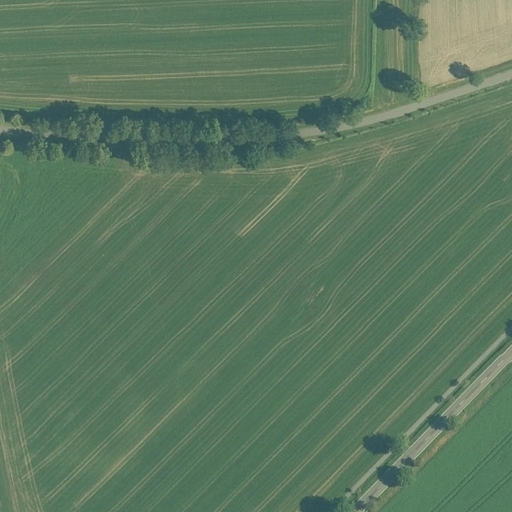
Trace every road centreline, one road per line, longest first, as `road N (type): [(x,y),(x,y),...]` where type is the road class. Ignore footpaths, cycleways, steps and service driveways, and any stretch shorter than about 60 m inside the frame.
road 1 (residential): [(511,76),(360,124),(266,139),(0,131)]
road 2 (tertiary): [(511,352),(355,511)]
